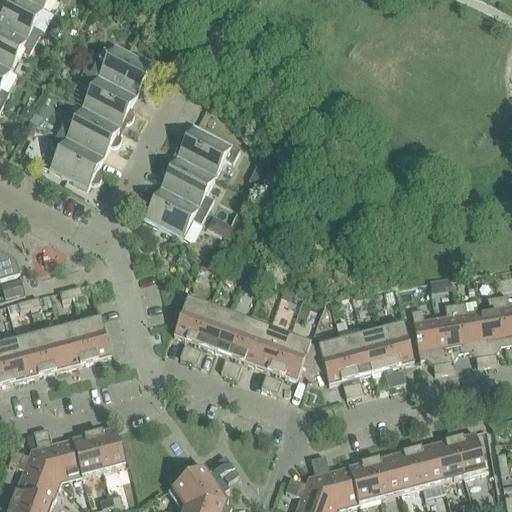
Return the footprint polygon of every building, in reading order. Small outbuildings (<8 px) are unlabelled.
[(0,0),(0,29),(35,49),(42,36),(33,32),(43,13),(18,0),(0,0)] [(18,0),(43,13),(50,0),(18,0)] [(0,69),(11,75),(20,56),(29,61),(35,49),(0,29),(0,69)] [(153,70),(115,49),(104,69),(96,65),(89,77),(136,101),(143,89),(150,89),(153,86),(154,82),(152,79),(149,76),(153,70)] [(0,108),(3,110),(10,98),(1,93),(11,75),(0,69),(0,108)] [(136,101),(89,77),(83,89),(92,94),(82,112),(120,132),(123,127),(130,127),(133,124),(133,116),(130,114),(136,101)] [(64,126),(57,139),(104,163),(110,151),(114,152),(118,151),(120,148),(121,144),(120,141),(117,138),(120,132),(82,112),(72,131),(64,126)] [(180,156),(177,162),(215,182),(225,164),(233,168),(240,155),(194,130),(187,144),(183,142),(179,144),(176,146),(176,150),(177,154),(180,156)] [(104,163),(57,139),(51,151),(59,155),(49,175),(87,195),(91,188),(94,189),(98,188),(101,185),(102,182),(100,178),(97,176),(104,163)] [(167,180),(161,193),(207,217),(214,205),(205,201),(215,182),(177,162),(174,168),(170,167),(166,168),(164,171),(163,174),(164,178),(167,180)] [(207,217),(161,193),(154,205),(150,204),(147,205),(144,208),(143,212),(144,215),(147,218),(144,225),(182,245),(192,225),(201,230),(207,217)] [(0,284),(20,279),(16,264),(0,255),(0,284)] [(70,294),(72,303),(83,300),(80,291),(70,294)] [(72,303),(70,294),(59,297),(62,306),(72,303)] [(497,302),(506,352),(511,351),(511,310),(509,311),(508,301),(497,302)] [(506,352),(497,302),(487,304),(489,314),(478,316),(487,371),(497,369),(496,360),(501,353),(506,352)] [(28,305),(30,314),(41,311),(38,303),(28,305)] [(174,341),(195,349),(209,311),(188,303),(174,341)] [(30,314),(28,305),(18,308),(20,317),(30,314)] [(465,308),(455,310),(463,359),(468,358),(475,363),(477,372),(487,371),(478,316),(467,318),(465,308)] [(446,321),(435,323),(445,378),(455,376),(453,367),(458,360),(463,359),(455,310),(445,311),(446,321)] [(229,318),(209,311),(195,349),(215,356),(229,318)] [(422,315),(411,317),(420,366),(426,365),(433,370),(434,380),(445,378),(435,323),(424,325),(422,315)] [(249,326),(229,318),(215,356),(235,364),(249,326)] [(101,323),(79,329),(89,368),(111,362),(101,323)] [(249,326),(235,364),(255,371),(269,333),(249,326)] [(79,329),(58,334),(68,373),(89,368),(79,329)] [(382,335),(392,374),(414,368),(404,329),(382,335)] [(255,371),(276,379),(290,341),(269,333),(255,371)] [(37,340),(47,379),(68,373),(58,334),(37,340)] [(382,335),(361,340),(371,379),(392,374),(382,335)] [(37,340),(16,345),(27,384),(47,379),(37,340)] [(340,346),(350,385),(371,379),(361,340),(340,346)] [(290,341),(276,379),(297,386),(302,371),(311,349),(290,341)] [(16,345),(0,349),(0,367),(6,390),(27,384),(16,345)] [(350,385),(340,346),(318,352),(311,349),(302,371),(317,377),(325,375),(329,390),(350,385)] [(180,362),(188,365),(193,353),(185,350),(180,362)] [(193,353),(188,365),(197,368),(201,356),(193,353)] [(221,377),(229,380),(234,368),(225,365),(221,377)] [(234,368),(229,380),(237,383),(242,371),(234,368)] [(402,376),(393,378),(397,391),(405,389),(402,376)] [(397,391),(393,378),(385,381),(388,393),(397,391)] [(261,392),(269,395),(274,383),(266,380),(261,392)] [(274,383),(269,395),(278,398),(282,386),(274,383)] [(352,389),(355,402),(364,400),(360,387),(352,389)] [(355,402),(352,389),(343,392),(346,404),(355,402)] [(492,428),(493,439),(502,437),(500,426),(492,428)] [(115,433),(93,439),(103,477),(125,472),(115,433)] [(38,453),(31,455),(61,488),(82,483),(72,444),(52,449),(48,434),(34,438),(38,453)] [(72,444),(82,483),(103,477),(93,439),(72,444)] [(475,439),(454,444),(464,483),(485,477),(475,439)] [(454,444),(433,450),(443,488),(464,483),(454,444)] [(412,455),(422,494),(443,488),(433,450),(412,455)] [(23,476),(16,495),(54,509),(61,488),(31,455),(28,462),(14,456),(9,470),(23,476)] [(422,494),(412,455),(391,461),(401,499),(422,494)] [(497,460),(499,471),(508,470),(506,459),(497,460)] [(231,469),(225,461),(215,469),(220,477),(231,469)] [(391,461),(370,466),(380,505),(401,499),(391,461)] [(315,481),(308,482),(334,511),(352,511),(359,510),(349,472),(329,477),(325,462),(311,466),(315,481)] [(370,466),(349,472),(359,510),(380,505),(370,466)] [(499,471),(501,482),(509,480),(508,470),(499,471)] [(168,497),(177,511),(192,511),(228,507),(224,501),(229,498),(221,486),(216,489),(204,472),(168,497)] [(239,481),(233,473),(223,480),(228,488),(239,481)] [(300,503),(296,511),(334,511),(308,482),(305,489),(291,484),(285,497),(300,503)] [(16,495),(9,511),(52,511),(54,509),(16,495)] [(110,504),(112,511),(123,509),(121,501),(110,504)]
